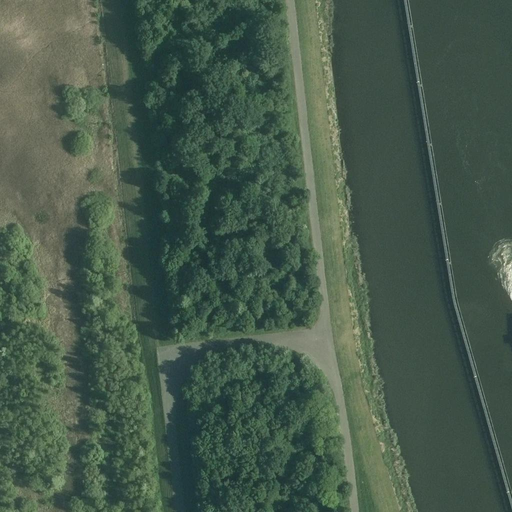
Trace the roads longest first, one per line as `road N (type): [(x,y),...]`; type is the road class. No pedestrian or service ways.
road 1 (unclassified): [(329,332),(290,0)]
road 2 (unclassified): [(179,511),(168,404),(183,360),(205,347),(329,332)]
road 3 (unclassified): [(355,511),(329,332)]
